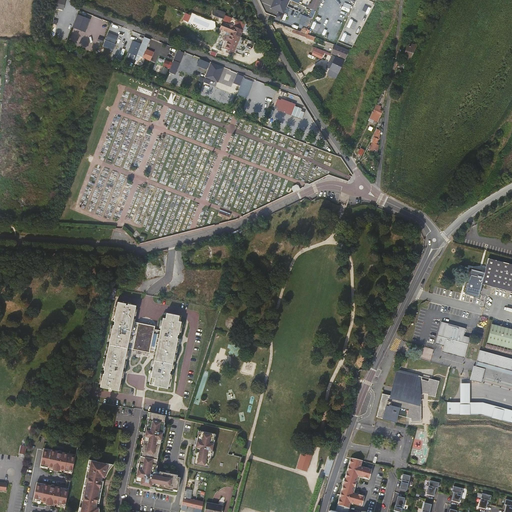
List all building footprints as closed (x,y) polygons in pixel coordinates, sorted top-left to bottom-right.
[(273,0),(271,8),(284,13),(284,12),(272,7),(275,0),(273,0)] [(275,0),(272,7),(284,12),(289,0),(275,0)] [(320,0),(313,0),(312,4),(310,3),(308,7),(316,11),(320,0)] [(322,0),(319,7),(326,10),(329,2),(323,0),(322,0)] [(78,13),(73,27),(86,32),(91,18),(78,13)] [(299,24),(308,27),(311,17),(303,14),(299,24)] [(231,34),(241,38),(244,31),(223,23),(221,30),(231,34)] [(118,36),(108,32),(105,39),(115,43),(118,36)] [(235,53),(241,38),(231,34),(228,42),(229,43),(226,50),(235,53)] [(141,43),(132,40),(127,52),(136,56),(141,43)] [(346,59),(350,51),(335,45),(332,54),(346,59)] [(406,55),(412,57),(416,48),(408,46),(406,55)] [(210,54),(217,56),(219,48),(211,47),(210,54)] [(322,58),(325,51),(315,47),(312,54),(322,58)] [(139,49),(137,55),(139,56),(150,60),(153,52),(145,49),(145,51),(139,49)] [(327,68),(330,70),(337,57),(333,55),(327,68)] [(336,78),(344,60),(337,57),(330,70),(328,74),(336,78)] [(172,62),(165,59),(163,66),(169,68),(172,62)] [(224,67),(211,62),(205,77),(218,82),(224,67)] [(240,85),(237,94),(247,98),(254,80),(237,74),(234,83),(240,85)] [(384,95),(382,94),(370,119),(374,121),(377,122),(382,112),(380,110),(381,107),(379,106),(384,95)] [(296,104),(281,98),(281,100),(278,99),(275,106),(278,107),(277,110),(291,115),(296,104)] [(380,139),(381,129),(377,129),(374,137),(375,137),(370,149),(373,151),(374,149),(378,151),(379,142),(378,140),(379,138),(380,139)] [(248,226),(228,235),(242,238),(241,242),(243,242),(248,226)] [(511,265),(487,259),(485,265),(511,271),(511,265)] [(511,271),(485,265),(480,285),(511,292),(511,271)] [(451,287),(449,295),(461,298),(463,290),(451,287)] [(110,288),(108,299),(114,301),(117,290),(110,288)] [(487,297),(486,306),(501,308),(503,299),(487,297)] [(126,304),(118,302),(117,306),(114,318),(113,322),(114,322),(114,326),(113,326),(112,329),(109,342),(108,347),(106,355),(106,360),(104,368),(103,370),(104,371),(104,374),(103,374),(102,377),(100,385),(100,387),(108,389),(110,389),(110,390),(118,391),(120,385),(121,378),(122,372),(123,368),(124,361),(125,359),(126,351),(127,349),(132,350),(148,353),(149,353),(149,351),(150,348),(156,350),(155,352),(155,357),(152,367),(152,371),(151,375),(149,385),(167,389),(169,379),(170,375),(169,375),(170,371),(171,371),(171,369),(172,365),(173,361),(174,355),(175,353),(176,348),(176,345),(178,339),(177,339),(178,335),(179,333),(181,325),(181,323),(180,322),(178,322),(179,317),(179,316),(167,313),(165,319),(163,319),(162,321),(161,329),(160,331),(154,330),(155,327),(133,322),(134,316),(135,310),(136,306),(128,305),(127,306),(126,305),(126,304)] [(443,346),(441,352),(464,358),(469,338),(463,336),(466,329),(441,322),(435,344),(443,346)] [(511,349),(511,330),(491,325),(486,343),(511,349)] [(422,357),(428,357),(428,356),(432,357),(433,348),(423,347),(422,357)] [(511,359),(481,351),(478,362),(511,371),(511,359)] [(474,367),(471,380),(484,383),(487,370),(474,367)] [(397,391),(395,397),(392,396),(392,398),(390,397),(390,396),(381,393),(381,394),(382,394),(377,416),(376,416),(376,417),(378,418),(391,421),(393,416),(394,416),(395,410),(398,411),(397,415),(404,416),(411,416),(411,421),(421,421),(420,403),(413,403),(413,401),(415,390),(417,391),(417,393),(422,393),(423,392),(427,393),(426,394),(434,396),(438,380),(428,378),(427,380),(420,379),(421,376),(403,372),(402,373),(401,372),(401,371),(396,370),(393,385),(398,386),(397,391)] [(511,409),(483,401),(470,402),(469,384),(460,384),(460,402),(449,402),(449,415),(483,414),(511,421),(511,409)] [(165,416),(150,413),(149,421),(148,421),(142,453),(143,453),(141,457),(140,457),(135,482),(141,483),(140,485),(173,491),(173,489),(178,490),(180,477),(177,477),(178,475),(160,472),(160,474),(157,474),(155,471),(164,423),(165,416)] [(214,433),(200,431),(199,435),(198,435),(194,457),(195,457),(194,464),(209,467),(214,439),(213,439),(214,433)] [(75,456),(43,450),(40,466),(72,472),(75,456)] [(297,467),(307,470),(312,454),(303,451),(297,467)] [(329,476),(334,461),(329,459),(325,475),(329,476)] [(370,480),(372,472),(373,470),(362,467),(363,461),(352,459),(346,479),(346,480),(345,485),(338,507),(347,509),(350,510),(352,504),(363,507),(365,497),(357,495),(356,498),(354,497),(355,494),(358,481),(359,477),(360,474),(362,475),(361,478),(370,480)] [(99,511),(99,509),(96,509),(97,504),(97,500),(99,501),(102,486),(100,485),(101,482),(102,477),(106,478),(109,471),(113,466),(89,461),(88,466),(90,466),(86,485),(84,485),(82,494),(84,495),(80,511),(99,511)] [(410,477),(403,475),(402,481),(400,490),(407,491),(410,477)] [(430,481),(427,495),(434,497),(436,488),(438,489),(440,483),(436,483),(430,481)] [(68,490),(36,484),(33,500),(65,506),(68,490)] [(462,489),(453,487),(452,492),(454,492),(452,501),(459,503),(462,489)] [(193,489),(186,488),(184,498),(191,500),(193,489)] [(492,496),(482,494),(479,508),(486,510),(488,501),(491,502),(492,496)] [(401,511),(405,498),(398,496),(396,505),(394,511),(398,511),(401,511)] [(191,500),(184,498),(182,510),(187,511),(188,506),(197,508),(195,511),(201,511),(203,502),(191,500)] [(221,511),(223,506),(206,502),(204,511),(221,511)] [(422,511),(429,511),(432,505),(425,503),(422,511)]
